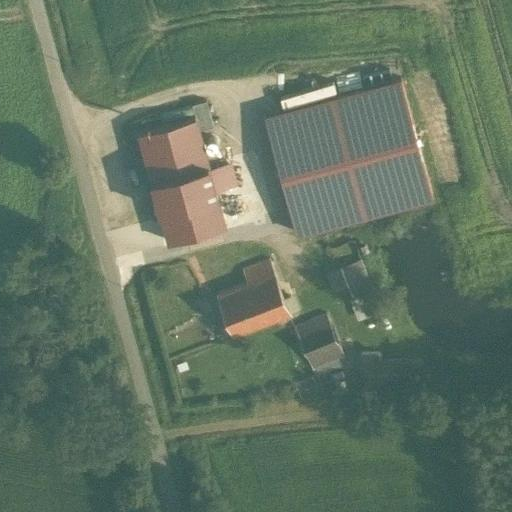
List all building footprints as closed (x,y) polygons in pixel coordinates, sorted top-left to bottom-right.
[(399,77),(264,114),(296,230),(431,193),(399,77)] [(195,114),(198,127),(213,124),(206,98),(192,102),(195,114)] [(195,114),(138,130),(169,240),(224,224),(198,127),(195,114)] [(355,253),(338,260),(367,333),(394,322),(379,285),(369,288),(355,253)] [(289,310),(269,257),(242,267),(247,280),(217,292),(233,331),(289,310)] [(344,353),(326,312),(296,325),(313,366),(344,353)] [(415,359),(359,362),(360,384),(416,382),(415,359)]
